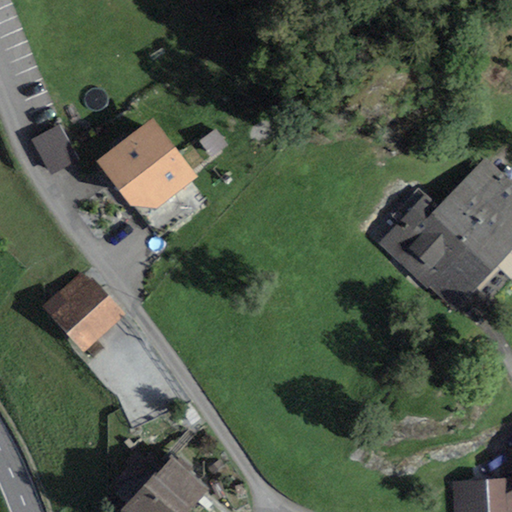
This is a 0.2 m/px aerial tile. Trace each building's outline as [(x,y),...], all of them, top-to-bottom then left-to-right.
[(35,143),(42,157),(68,142),(61,128),(35,143)] [(163,234),(206,200),(151,129),(107,162),(163,234)] [(76,155),(68,142),(42,157),(49,170),(76,155)] [(511,152),(506,146),(442,214),(434,206),(435,205),(434,203),(433,204),(427,199),(385,242),(438,291),(442,287),(454,298),(511,235),(511,152)] [(86,344),(118,315),(81,274),(62,292),(71,302),(58,313),(86,344)] [(453,346),(467,361),(483,346),(469,332),(453,346)] [(128,509),(130,511),(178,511),(201,487),(171,460),(165,467),(151,455),(117,494),(131,506),(128,509)] [(511,511),(511,483),(455,487),(456,511),(511,511)]
